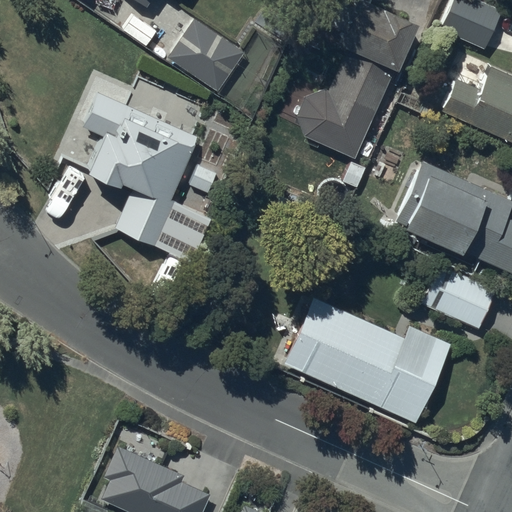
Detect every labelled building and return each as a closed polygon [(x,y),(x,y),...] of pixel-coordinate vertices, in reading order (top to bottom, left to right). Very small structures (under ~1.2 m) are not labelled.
[(132,0),(145,9),(150,0),(132,0)] [(295,119),(295,120),(295,122),(296,124),(296,126),(296,127),(297,129),(298,131),(298,132),(299,134),(300,135),(301,137),(352,159),(390,72),(392,73),(412,27),(406,25),(407,22),(371,6),(370,8),(351,0),(348,8),(334,2),(323,28),(338,35),(332,46),(345,52),(325,92),(322,90),(320,90),(318,90),(316,91),(315,91),(313,92),(311,93),(310,94),(308,94),(307,95),(305,96),(304,98),(303,99),(302,100),(300,102),(299,103),(299,105),(298,106),(297,108),(296,110),(296,111),(296,113),(295,115),(295,117),(295,119)] [(451,0),(437,30),(482,50),(499,11),(474,0),(451,0)] [(155,30),(132,13),(120,30),(143,46),(155,30)] [(242,54),(192,20),(166,58),(216,92),(242,54)] [(511,78),(487,67),(477,90),(453,80),(438,112),(511,144),(511,78)] [(95,94),(80,128),(100,137),(82,177),(115,191),(117,187),(129,192),(112,229),(155,248),(174,204),(168,201),(195,138),(95,94)] [(511,201),(419,162),(409,186),(396,180),(381,213),(395,219),(394,222),(402,226),(400,232),(458,257),(460,253),(511,275),(511,223),(503,219),(511,201)] [(437,264),(419,305),(475,330),(493,289),(437,264)] [(401,338),(310,297),(280,365),(370,405),(367,411),(405,428),(408,421),(414,423),(449,344),(407,326),(401,338)] [(107,481),(98,500),(125,511),(199,511),(207,495),(179,482),(182,475),(116,445),(101,479),(107,481)]
